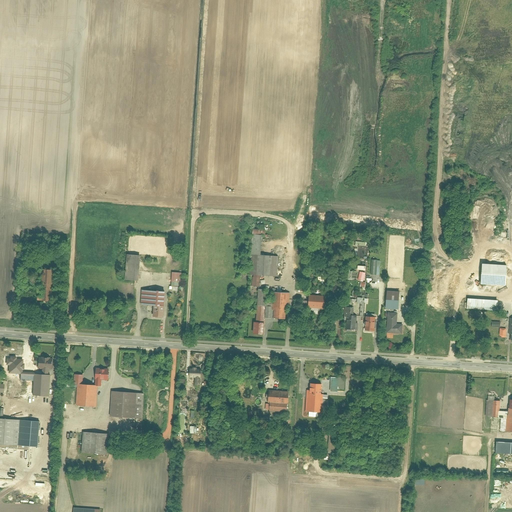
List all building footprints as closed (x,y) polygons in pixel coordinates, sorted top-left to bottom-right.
[(260,235),(251,234),(249,274),(252,274),(251,285),(259,286),(260,275),(276,276),(277,255),(259,254),(260,235)] [(124,280),(137,281),(139,255),(126,254),(124,280)] [(371,259),(370,274),(376,274),(376,264),(380,264),(380,260),(377,259),(371,259)] [(506,264),(480,263),(478,284),(505,286),(506,264)] [(54,269),(37,268),(34,300),(52,301),(54,269)] [(181,272),(171,272),(170,286),(168,286),(168,289),(177,290),(177,286),(180,287),(181,272)] [(257,288),(255,320),(264,321),(264,317),(287,319),(290,292),(272,291),(272,295),(264,294),(265,289),(257,288)] [(164,290),(140,289),(139,304),(152,305),(151,316),(163,317),(164,290)] [(402,309),(402,291),(389,291),(389,309),(402,309)] [(325,295),(309,294),(309,300),(300,300),(299,316),(306,316),(306,307),(310,307),(310,310),(318,310),(318,307),(325,308),(325,295)] [(466,297),(465,308),(495,310),(496,299),(466,297)] [(346,316),(345,331),(351,331),(351,329),(356,329),(357,323),(355,322),(356,315),(351,315),(352,307),(343,306),(343,316),(346,316)] [(396,312),(387,312),(386,333),(401,333),(402,323),(396,323),(396,312)] [(365,316),(364,330),(373,331),(375,316),(365,316)] [(437,341),(439,321),(429,320),(428,340),(437,341)] [(251,334),(262,334),(263,322),(252,321),(251,334)] [(32,373),(31,395),(48,396),(49,374),(48,374),(48,369),(51,369),(52,357),(38,356),(37,368),(42,368),(41,374),(32,373)] [(7,359),(6,373),(21,374),(22,360),(7,359)] [(96,406),(97,386),(100,386),(101,379),(107,380),(108,368),(95,367),(94,385),(82,384),(82,374),(73,374),(72,384),(76,384),(75,405),(96,406)] [(202,372),(190,371),(189,380),(195,381),(195,388),(201,388),(202,372)] [(330,375),(329,391),(336,391),(337,389),(344,389),(345,376),(330,375)] [(306,390),(304,411),(308,411),(308,416),(318,417),(318,412),(321,412),(321,406),(326,406),(327,394),(319,394),(320,383),(308,383),(308,390),(306,390)] [(289,390),(268,389),(267,403),(269,404),(269,410),(287,412),(289,390)] [(111,391),(109,416),(141,418),(143,393),(111,391)] [(499,400),(486,399),(485,416),(500,417),(499,431),(511,431),(511,399),(508,399),(508,411),(499,410),(499,400)] [(0,418),(0,443),(37,446),(39,421),(0,418)] [(82,431),(80,452),(108,454),(110,433),(82,431)] [(511,442),(495,441),(494,452),(511,453),(511,459),(511,458),(511,442)]
